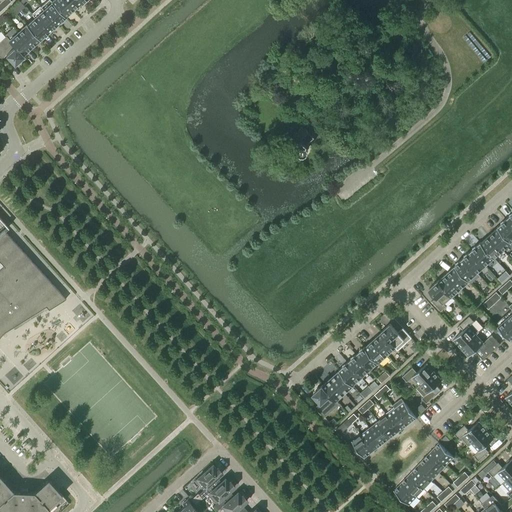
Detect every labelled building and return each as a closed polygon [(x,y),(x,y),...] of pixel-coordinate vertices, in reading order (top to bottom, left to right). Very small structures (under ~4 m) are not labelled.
[(50,0),(47,0),(40,6),(57,25),(66,17),(65,16),(65,17),(51,1),(50,0)] [(65,0),(52,0),(51,1),(65,17),(65,16),(73,9),(65,0)] [(80,0),(65,0),(73,9),(81,2),(82,1),(80,0)] [(57,25),(40,6),(31,14),(34,18),(35,17),(48,32),(57,25)] [(34,18),(27,25),(26,25),(39,40),(40,40),(48,32),(35,17),(34,18)] [(26,25),(27,25),(26,24),(17,32),(31,47),(39,40),(26,25)] [(17,32),(9,39),(9,40),(23,55),(23,54),(31,47),(17,32)] [(9,40),(9,39),(6,36),(0,41),(0,57),(1,59),(6,54),(14,63),(23,55),(23,54),(23,55),(9,40)] [(281,71),(296,84),(306,75),(291,61),(281,71)] [(304,145),(303,144),(312,136),(302,126),(291,137),(295,141),(292,144),(294,146),(294,147),(294,148),(294,149),(294,150),(294,151),(295,152),(296,153),(297,154),(298,154),(300,154),(301,154),(302,153),(303,153),(303,152),(304,151),(304,150),(305,149),(305,148),(305,147),(304,146),(304,145)] [(0,217),(0,337),(2,335),(5,332),(46,307),(49,310),(66,299),(2,228),(5,225),(8,228),(8,227),(2,220),(0,217)] [(511,240),(511,226),(505,219),(497,227),(497,228),(497,227),(511,242),(511,240)] [(497,228),(489,235),(503,250),(511,242),(497,227),(497,228)] [(489,235),(481,242),(480,243),(494,258),(503,250),(489,235)] [(480,243),(481,242),(480,242),(472,250),(485,265),(493,258),(494,258),(480,243)] [(472,250),(463,257),(477,272),(485,265),(472,250)] [(477,272),(463,257),(454,265),(455,266),(455,265),(469,281),(469,280),(471,283),(480,276),(477,272)] [(455,266),(447,273),(460,288),(469,281),(455,265),(455,266)] [(447,273),(438,280),(438,281),(452,296),(460,288),(447,273)] [(438,280),(429,288),(436,297),(432,301),(441,311),(446,306),(444,303),(452,296),(438,281),(438,280)] [(504,284),(499,289),(503,293),(508,289),(504,284)] [(495,293),(490,297),(495,302),(500,298),(495,293)] [(490,297),(487,300),(492,306),(495,302),(490,297)] [(492,306),(487,300),(483,304),(488,309),(492,306)] [(511,309),(495,324),(498,326),(500,329),(510,340),(511,337),(511,309)] [(454,340),(461,348),(476,334),(479,332),(472,323),(474,321),(469,316),(466,319),(459,325),(463,330),(453,340),(454,340)] [(395,347),(397,350),(411,337),(403,327),(398,332),(390,323),(381,332),(382,332),(395,347)] [(382,332),(381,332),(373,339),(387,355),(395,347),(382,332)] [(486,356),(500,344),(491,335),(483,342),(476,334),(461,348),(468,356),(468,357),(478,347),(486,356)] [(373,339),(365,347),(378,362),(377,362),(378,363),(387,355),(373,339)] [(365,346),(356,354),(369,369),(377,362),(378,362),(365,347),(365,346)] [(356,354),(347,362),(361,377),(369,369),(356,354)] [(361,377),(347,362),(338,370),(339,370),(352,385),(353,384),(361,377)] [(419,385),(434,372),(427,364),(428,363),(427,363),(417,372),(412,367),(402,376),(407,382),(412,377),(419,385)] [(339,370),(331,378),(344,393),(353,385),(353,384),(352,385),(339,370)] [(383,381),(390,375),(386,370),(379,376),(383,381)] [(419,385),(416,388),(423,396),(421,398),(426,403),(437,394),(432,389),(442,380),(442,379),(441,380),(434,372),(419,385)] [(331,378),(323,385),(322,385),(336,400),(344,393),(331,378)] [(378,385),(374,381),(369,386),(373,390),(378,385)] [(322,385),(323,385),(322,384),(313,393),(321,402),(316,406),(326,416),(340,404),(336,400),(322,385)] [(380,389),(376,393),(381,397),(384,394),(380,389)] [(417,418),(404,401),(401,398),(393,405),(395,408),(407,424),(416,418),(417,418)] [(364,404),(360,407),(365,412),(368,409),(364,404)] [(421,404),(417,408),(422,413),(426,409),(421,404)] [(407,424),(395,408),(387,415),(399,431),(407,424)] [(399,431),(387,415),(378,421),(390,437),(399,431)] [(329,422),(333,426),(337,422),(333,418),(329,422)] [(348,418),(344,422),(348,426),(352,423),(348,418)] [(471,443),(486,429),(479,421),(480,421),(479,420),(469,430),(464,425),(454,434),(459,439),(461,438),(468,446),(472,443),(471,443)] [(378,421),(369,428),(382,444),(390,437),(378,421)] [(382,444),(369,428),(361,434),(373,450),(382,444)] [(493,437),(486,429),(471,443),(472,443),(479,451),(473,455),(478,461),(488,452),(484,447),(494,437),(493,437)] [(373,450),(361,434),(352,441),(352,440),(351,441),(364,458),(365,457),(373,450)] [(431,451),(446,464),(453,457),(454,457),(438,442),(438,443),(431,451)] [(431,451),(424,459),(439,472),(446,464),(431,451)] [(505,480),(511,473),(511,458),(503,467),(498,462),(488,472),(493,477),(498,472),(505,480)] [(439,472),(424,459),(417,466),(431,480),(439,472)] [(199,494),(192,500),(195,504),(207,494),(214,488),(210,483),(222,472),(217,467),(216,468),(212,464),(194,480),(203,490),(198,494),(199,494)] [(431,480),(417,466),(409,474),(424,488),(431,480)] [(463,473),(459,476),(463,481),(467,478),(463,473)] [(511,473),(505,480),(502,483),(509,491),(507,493),(511,498),(511,473)] [(409,474),(402,482),(416,496),(424,488),(409,474)] [(463,481),(459,476),(455,480),(460,485),(463,481)] [(0,503),(13,492),(13,491),(1,477),(0,477),(0,503)] [(225,478),(214,488),(207,494),(215,503),(212,506),(216,511),(222,505),(226,501),(223,497),(235,486),(230,481),(228,482),(225,478)] [(48,480),(34,492),(33,493),(48,510),(49,511),(51,511),(66,499),(48,480)] [(474,485),(470,481),(466,484),(471,489),(474,485)] [(416,496),(402,482),(394,490),(394,489),(393,490),(399,495),(398,496),(402,501),(404,500),(409,505),(410,504),(409,504),(416,496)] [(13,491),(13,492),(0,503),(0,510),(1,511),(46,511),(48,510),(33,493),(34,492),(27,492),(27,488),(27,489),(21,488),(20,492),(13,491)] [(451,492),(447,488),(443,491),(447,496),(451,492)] [(443,491),(439,494),(444,499),(447,496),(443,491)] [(237,492),(226,501),(222,505),(227,511),(226,511),(236,511),(235,511),(247,500),(242,495),(241,496),(237,492)] [(458,500),(454,495),(450,498),(454,503),(458,500)] [(501,504),(493,495),(482,504),(485,508),(488,511),(502,511),(500,509),(503,506),(501,504)] [(504,501),(501,504),(503,506),(506,510),(511,505),(511,498),(509,500),(504,501)] [(192,500),(190,503),(187,499),(183,503),(185,505),(180,510),(181,511),(198,511),(193,506),(195,504),(192,500)] [(435,507),(431,502),(427,506),(431,510),(435,507)]
